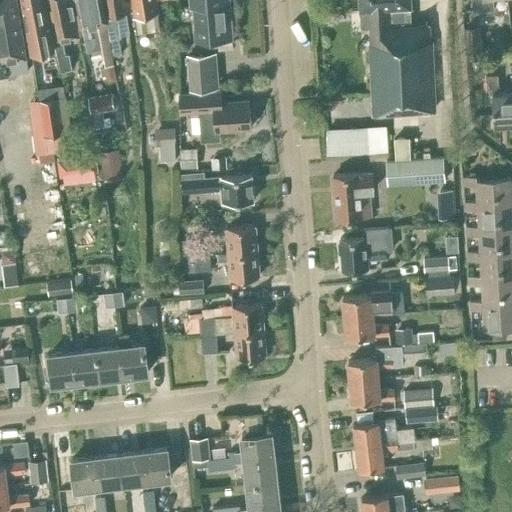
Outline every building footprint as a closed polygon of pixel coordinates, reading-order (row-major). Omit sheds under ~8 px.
[(0,0),(0,74),(8,73),(29,70),(17,0),(0,0)] [(22,0),(31,52),(54,48),(44,0),(22,0)] [(69,53),(65,53),(63,37),(78,35),(71,0),(45,0),(60,70),(72,68),(69,53)] [(100,41),(105,65),(108,76),(117,75),(112,54),(113,54),(103,0),(74,0),(77,15),(79,14),(86,44),(100,41)] [(117,15),(126,14),(123,0),(103,0),(113,54),(121,52),(117,37),(121,36),(119,29),(117,15)] [(155,0),(131,0),(134,17),(158,13),(155,0)] [(189,0),(190,8),(193,7),(194,28),(197,27),(198,42),(210,41),(210,38),(232,37),(229,0),(189,0)] [(410,0),(358,0),(360,10),(368,10),(369,39),(365,39),(365,44),(370,44),(374,112),(434,109),(429,24),(391,26),(391,21),(410,20),(410,7),(411,7),(410,0)] [(492,0),(472,0),(474,12),(494,9),(492,0)] [(483,56),(480,26),(464,27),(467,57),(483,56)] [(219,87),(216,52),(187,54),(189,90),(219,87)] [(487,72),(486,58),(469,59),(470,73),(487,72)] [(511,91),(499,92),(498,75),(488,75),(489,94),(492,94),(494,124),(511,122),(511,91)] [(62,96),(61,86),(38,89),(40,99),(57,97),(62,96)] [(218,129),(251,127),(249,100),(221,102),(220,90),(179,93),(180,112),(199,110),(201,140),(219,139),(218,129)] [(114,108),(111,93),(87,97),(90,113),(114,108)] [(342,93),(322,93),(322,104),(342,104),(342,93)] [(40,99),(38,100),(46,153),(65,150),(57,97),(40,99)] [(390,120),(328,122),(329,152),(391,150),(390,120)] [(175,146),(174,127),(154,128),(154,147),(175,146)] [(463,142),(475,152),(484,141),(471,131),(463,142)] [(409,136),(394,137),(395,158),(411,157),(409,136)] [(198,167),(197,147),(179,148),(180,168),(198,167)] [(57,159),(59,176),(98,170),(96,153),(57,159)] [(385,159),(387,185),(445,181),(443,155),(411,157),(395,158),(385,159)] [(337,218),(340,218),(341,221),(349,220),(350,217),(372,215),(370,190),(373,190),(372,172),(333,175),(337,218)] [(204,178),(204,173),(194,174),(195,192),(221,190),(222,202),(253,200),(251,174),(204,178)] [(511,203),(510,177),(477,179),(477,175),(463,176),(464,185),(476,184),(477,200),(477,205),(511,203)] [(455,186),(441,187),(442,212),(456,211),(455,186)] [(55,190),(17,197),(26,247),(64,240),(55,190)] [(511,227),(511,209),(511,203),(477,205),(477,200),(465,201),(465,210),(478,209),(479,225),(479,230),(511,227)] [(228,252),(257,250),(255,224),(226,227),(228,252)] [(511,252),(511,227),(479,230),(479,225),(466,226),(467,235),(479,234),(480,250),(480,255),(511,252)] [(385,257),(385,251),(393,250),(391,226),(362,228),(363,236),(340,238),(340,242),(339,244),(339,252),(341,253),(343,270),(369,268),(368,258),(385,257)] [(209,237),(178,240),(179,256),(210,253),(209,237)] [(228,252),(230,278),(259,276),(257,250),(228,252)] [(511,277),(511,252),(480,255),(480,250),(468,251),(468,260),(481,259),(481,275),(482,279),(511,277)] [(210,254),(179,258),(179,262),(194,261),(194,271),(211,269),(210,254)] [(449,273),(448,255),(423,256),(423,271),(424,271),(425,275),(449,273)] [(455,292),(453,274),(425,276),(426,294),(455,292)] [(511,302),(511,277),(482,279),(481,275),(469,276),(470,285),(482,284),(483,300),(483,304),(511,302)] [(73,292),(71,278),(46,281),(48,295),(73,292)] [(179,280),(179,294),(204,292),(204,279),(179,280)] [(143,289),(124,291),(113,292),(115,305),(125,304),(144,301),(143,289)] [(372,314),(392,313),(390,290),(370,292),(370,294),(343,296),(344,316),(372,314)] [(103,293),(105,307),(115,305),(113,292),(103,293)] [(75,296),(64,298),(66,311),(77,310),(75,296)] [(64,298),(57,298),(58,312),(66,311),(64,298)] [(511,328),(511,302),(483,304),(483,300),(470,301),(471,310),(483,309),(485,330),(511,328)] [(234,331),(263,329),(261,303),(232,305),(234,328),(234,331)] [(216,333),(234,331),(234,328),(233,315),(232,305),(221,306),(221,307),(214,308),(215,316),(215,328),(216,333)] [(373,325),(372,314),(344,316),(346,336),(373,334),(373,335),(388,334),(388,324),(373,325)] [(200,335),(216,334),(216,333),(215,328),(215,316),(202,317),(187,318),(188,332),(199,332),(200,335)] [(395,329),(396,343),(413,342),(412,328),(395,329)] [(234,331),(236,357),(265,354),(263,329),(234,331)] [(433,331),(417,332),(417,342),(434,341),(433,331)] [(118,335),(120,345),(123,375),(147,372),(144,343),(129,344),(128,334),(118,335)] [(216,334),(200,335),(201,353),(217,351),(216,334)] [(455,341),(438,342),(440,354),(457,353),(455,341)] [(350,380),(377,378),(376,367),(403,365),(402,358),(427,356),(426,343),(401,345),(375,347),(376,358),(348,360),(350,380)] [(12,346),(14,359),(29,357),(28,344),(12,346)] [(99,378),(123,375),(120,345),(96,348),(99,378)] [(76,381),(99,378),(96,348),(72,351),(76,381)] [(52,383),(76,381),(72,351),(48,354),(52,383)] [(4,364),(6,386),(19,384),(16,362),(4,364)] [(427,363),(414,363),(414,373),(428,373),(427,363)] [(394,387),(378,389),(377,378),(350,380),(351,400),(379,398),(379,399),(395,398),(394,387)] [(433,405),(432,387),(403,389),(404,407),(433,405)] [(438,419),(437,404),(404,407),(406,421),(438,419)] [(356,446),(410,440),(410,439),(413,439),(414,439),(413,426),(396,427),(395,416),(376,418),(377,421),(353,423),(356,446)] [(234,462),(244,461),(274,457),(271,433),(241,437),(243,450),(229,452),(229,457),(220,457),(221,468),(235,467),(234,462)] [(32,451),(30,435),(15,437),(17,453),(32,451)] [(190,439),(193,460),(210,458),(208,437),(190,439)] [(414,447),(413,439),(410,439),(410,440),(356,446),(359,469),(385,466),(383,451),(414,447)] [(142,450),(146,480),(170,477),(166,447),(142,450)] [(119,453),(122,482),(146,480),(142,450),(119,453)] [(119,453),(95,456),(99,485),(122,482),(119,453)] [(98,485),(99,485),(95,456),(71,459),(75,488),(98,485)] [(221,468),(220,457),(207,459),(208,470),(221,468)] [(247,484),(276,481),(274,457),(244,461),(247,484)] [(29,461),(31,482),(47,480),(45,459),(29,461)] [(0,485),(6,485),(5,474),(25,471),(24,461),(3,464),(0,464),(0,485)] [(425,475),(423,461),(395,464),(397,478),(425,475)] [(460,489),(458,473),(423,478),(425,493),(460,489)] [(249,507),(279,504),(276,481),(247,484),(249,507)] [(0,485),(0,505),(9,504),(9,506),(29,503),(28,493),(8,496),(6,485),(0,485)] [(153,489),(142,490),(144,503),(155,502),(153,489)] [(363,511),(405,511),(403,492),(362,497),(363,511)] [(461,494),(449,495),(450,508),(463,507),(461,494)] [(96,509),(106,508),(104,495),(99,495),(94,496),(95,505),(96,509)] [(60,511),(96,511),(96,509),(95,505),(83,506),(82,501),(60,504),(60,511)] [(155,511),(155,502),(144,503),(144,511),(155,511)]
